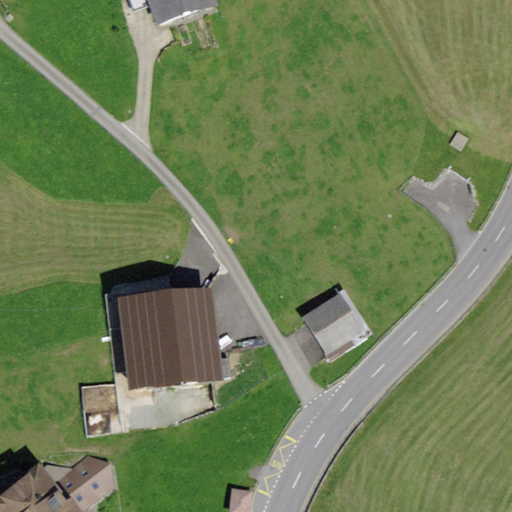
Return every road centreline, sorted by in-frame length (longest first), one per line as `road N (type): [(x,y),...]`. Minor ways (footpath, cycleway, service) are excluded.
road 1 (residential): [(0,27),(163,175),(331,415)]
road 2 (tertiary): [(331,415),(483,254),(511,209)]
